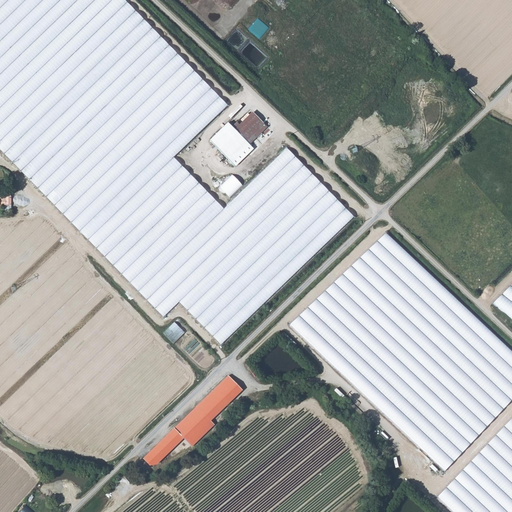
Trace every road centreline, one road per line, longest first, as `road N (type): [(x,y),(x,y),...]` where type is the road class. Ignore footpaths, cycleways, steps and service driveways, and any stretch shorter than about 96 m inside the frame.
road 1 (unclassified): [(71,511),(511,85)]
road 2 (track): [(153,0),(511,332)]
